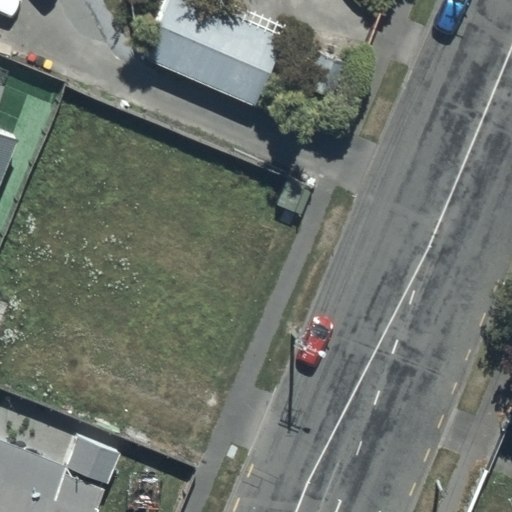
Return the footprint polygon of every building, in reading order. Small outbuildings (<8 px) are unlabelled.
[(201,0),(164,0),(141,54),(252,101),(281,34),(201,0)] [(0,174),(16,136),(0,129),(0,87),(2,82),(0,80),(0,174)] [(0,286),(0,342),(37,356),(56,308),(0,286)] [(64,462),(106,479),(118,449),(76,432),(64,462)] [(0,436),(0,511),(92,511),(103,486),(61,469),(64,462),(0,436)]
